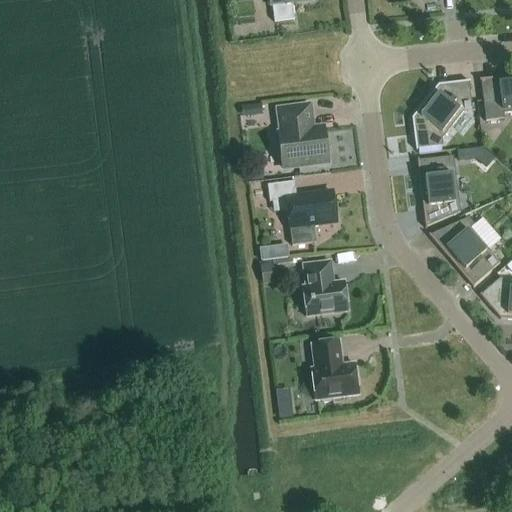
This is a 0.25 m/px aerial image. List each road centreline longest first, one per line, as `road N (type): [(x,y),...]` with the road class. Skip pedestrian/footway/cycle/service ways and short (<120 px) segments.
road 1 (residential): [(511,384),(393,245),(361,67)]
road 2 (residential): [(361,67),(511,50)]
road 3 (unclassified): [(511,415),(401,511)]
